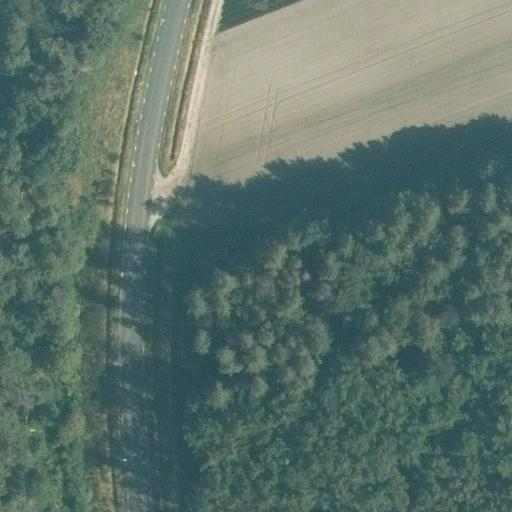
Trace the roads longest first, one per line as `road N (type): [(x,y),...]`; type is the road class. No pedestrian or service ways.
road 1 (track): [(179,511),(170,246),(219,0)]
road 2 (secondary): [(180,0),(137,216),(133,369),(143,511)]
road 3 (track): [(511,124),(174,221)]
